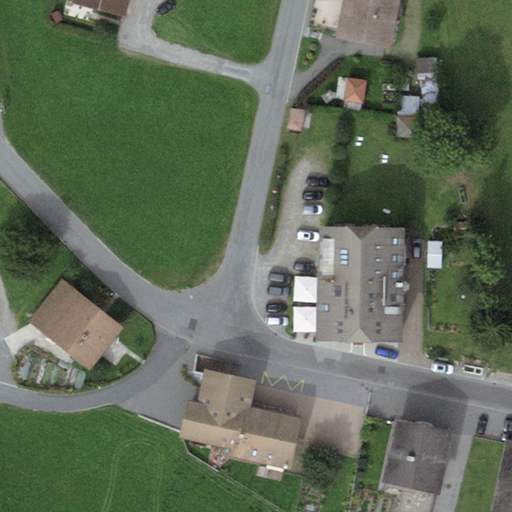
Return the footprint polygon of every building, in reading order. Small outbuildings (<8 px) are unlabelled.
[(125,0),(95,0),(94,3),(123,10),(125,0)] [(348,0),(342,32),(387,41),(394,0),(348,0)] [(366,79),(349,77),(345,97),(363,100),(366,79)] [(417,118),(418,98),(401,97),(400,117),(417,118)] [(288,126),(301,129),(306,108),(301,107),(292,107),(288,126)] [(417,118),(400,117),(399,133),(417,134),(417,118)] [(324,228),(320,335),(399,337),(400,229),(324,228)] [(117,327),(62,283),(34,318),(89,362),(117,327)] [(252,382),(208,372),(201,405),(191,403),(185,433),(237,444),(235,451),(287,463),(297,419),(246,408),(252,382)] [(449,432),(399,422),(387,476),(437,487),(449,432)] [(511,511),(511,442),(509,442),(494,511),(495,511),(511,511)] [(428,511),(433,493),(405,486),(398,511),(428,511)]
